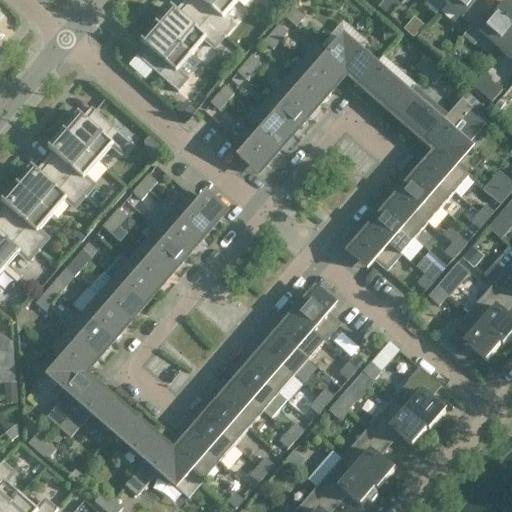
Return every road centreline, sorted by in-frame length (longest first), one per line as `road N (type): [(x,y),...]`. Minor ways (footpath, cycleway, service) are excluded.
road 1 (residential): [(311,253),(172,414),(126,375),(263,210)]
road 2 (residential): [(311,253),(391,158),(343,115),(263,210)]
road 3 (residential): [(263,210),(64,40)]
road 4 (residential): [(490,409),(311,253)]
road 5 (residential): [(404,511),(490,409)]
